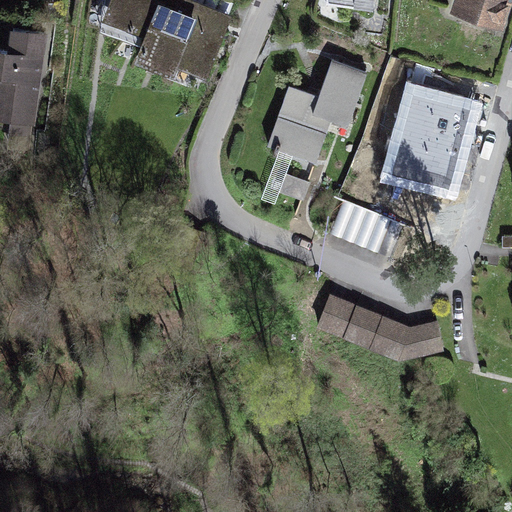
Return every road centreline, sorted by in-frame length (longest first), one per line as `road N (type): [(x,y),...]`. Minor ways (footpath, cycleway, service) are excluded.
road 1 (residential): [(270,0),(203,177),(234,226),(409,291)]
road 2 (residential): [(511,90),(457,277),(409,291)]
